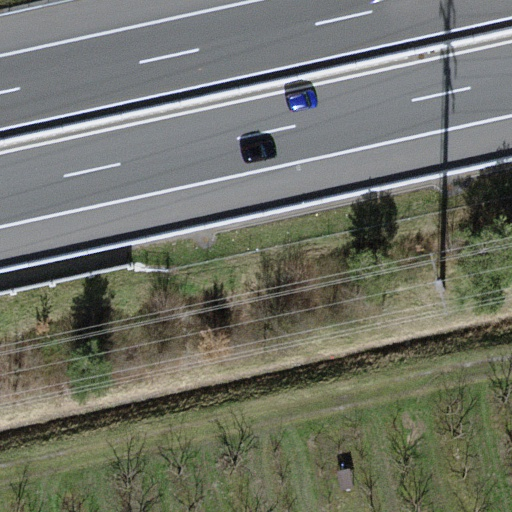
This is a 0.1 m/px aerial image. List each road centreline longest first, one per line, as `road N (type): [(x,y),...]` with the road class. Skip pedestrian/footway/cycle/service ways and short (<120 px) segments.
road 1 (track): [(511,360),(0,471)]
road 2 (motorway): [(0,190),(511,79)]
road 3 (motorway): [(420,0),(0,91)]
